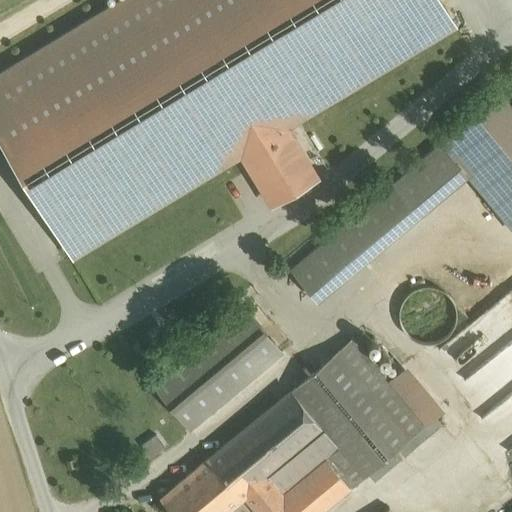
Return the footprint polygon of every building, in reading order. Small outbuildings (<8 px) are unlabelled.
[(122,0),(0,74),(0,137),(71,254),(240,152),(284,125),(453,23),(439,0),(122,0)] [(511,87),(510,85),(442,142),(468,173),(511,225),(511,87)] [(315,176),(284,125),(240,152),(271,203),(315,176)] [(442,142),(392,184),(418,215),(468,173),(442,142)] [(392,184),(291,269),(317,300),(418,215),(392,184)] [(511,286),(437,347),(489,410),(480,417),(511,457),(511,286)] [(455,326),(457,315),(455,304),(448,295),(439,289),(428,287),(417,289),(407,295),(401,305),(399,316),(402,327),(408,336),(417,342),(428,345),(440,342),(449,336),(455,326)] [(244,307),(152,384),(188,427),(280,350),(244,307)] [(400,367),(373,336),(363,344),(389,376),(400,367)] [(352,337),(290,389),(322,428),(276,466),(292,486),(326,458),(349,486),(424,423),(413,409),(405,400),(352,337)] [(290,389),(210,456),(243,494),(257,511),(316,511),(349,486),(326,458),(292,486),(276,466),(322,428),(290,389)] [(419,404),(411,395),(405,400),(413,409),(419,404)] [(155,433),(141,443),(149,455),(164,445),(155,433)] [(210,456),(162,496),(174,511),(221,511),(243,494),(210,456)]
